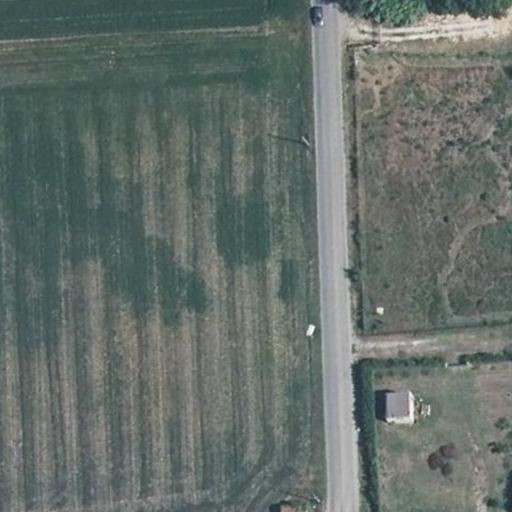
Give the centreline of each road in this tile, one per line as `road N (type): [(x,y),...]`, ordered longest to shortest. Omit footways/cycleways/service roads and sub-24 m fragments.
road 1 (tertiary): [(325,0),(343,511)]
road 2 (track): [(337,345),(511,333)]
